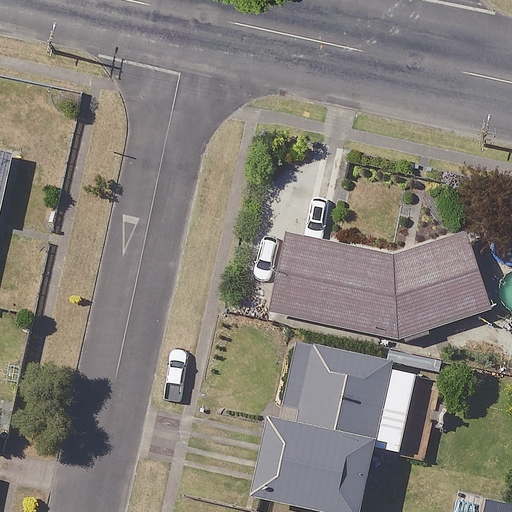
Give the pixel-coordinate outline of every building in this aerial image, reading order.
[(0,195),(9,154),(0,151),(0,195)] [(490,308),(463,230),(392,254),(283,229),(264,310),(395,340),(490,308)] [(333,511),(352,511),(386,361),(293,340),(278,406),(293,409),(291,421),(261,415),(244,492),(333,511)] [(443,398),(393,385),(379,444),(429,456),(443,398)] [(0,431),(3,432),(10,401),(0,398),(0,431)] [(508,511),(510,503),(483,497),(479,511),(508,511)]
